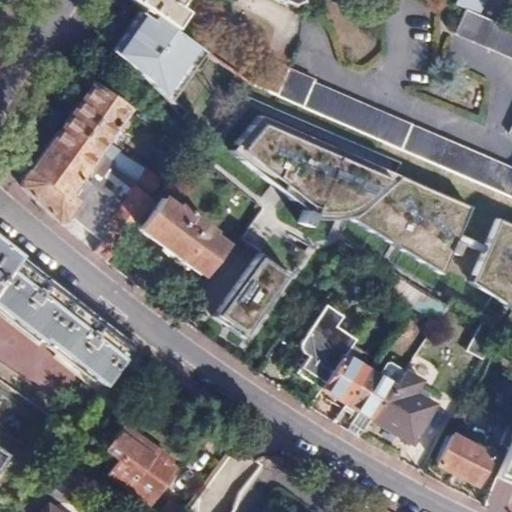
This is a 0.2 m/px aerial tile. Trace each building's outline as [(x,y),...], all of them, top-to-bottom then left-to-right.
[(133,0),(141,6),(169,26),(180,11),(173,5),(176,0),(133,0)] [(478,13),(484,0),(453,0),(452,2),(464,7),(478,13)] [(169,26),(141,6),(110,49),(153,84),(166,98),(201,48),(169,26)] [(511,27),(478,13),(464,7),(453,31),(511,57),(511,27)] [(511,188),(511,168),(385,113),(310,81),(310,78),(263,58),(251,84),(407,151),(425,159),(509,195),(511,188)] [(95,149),(124,108),(89,84),(78,100),(60,125),(95,149)] [(407,151),(251,84),(211,129),(238,149),(259,125),(336,157),(394,180),(407,151)] [(112,160),(95,149),(60,125),(23,177),(22,190),(68,227),(86,227),(114,250),(157,190),(158,189),(153,186),(112,160)] [(259,125),(238,149),(314,209),(336,218),(348,217),(439,274),(469,211),(394,180),(336,157),(259,125)] [(159,177),(118,151),(112,160),(153,186),(159,177)] [(208,225),(174,199),(172,201),(157,190),(114,250),(107,260),(111,263),(122,271),(150,233),(200,272),(222,241),(206,228),(208,225)] [(511,229),(499,225),(472,283),(511,306),(511,229)] [(219,315),(259,252),(235,237),(196,301),(219,315)] [(40,339),(67,301),(50,287),(54,282),(14,252),(0,240),(0,315),(36,344),(40,339)] [(260,256),(219,318),(245,336),(286,274),(260,256)] [(412,304),(419,293),(394,277),(387,288),(412,304)] [(64,332),(79,310),(91,318),(94,313),(54,282),(50,287),(67,301),(40,339),(56,351),(68,334),(64,332)] [(434,323),(443,309),(419,293),(412,304),(410,307),(434,323)] [(341,357),(351,342),(333,329),(340,319),(323,307),(300,342),(298,347),(298,351),(300,354),(304,358),(294,375),(318,390),(341,357)] [(97,391),(131,343),(94,313),(91,318),(79,310),(64,332),(68,334),(56,351),(52,356),(97,391)] [(478,361),(495,331),(479,321),(462,352),(478,361)] [(343,406),(365,373),(341,357),(318,390),(343,406)] [(409,446),(433,407),(414,395),(419,383),(401,372),(389,389),(369,420),(409,446)] [(369,420),(389,389),(365,373),(343,406),(356,414),(345,431),(357,438),(369,420)] [(175,463),(136,434),(134,437),(120,426),(103,448),(117,459),(108,472),(147,501),(175,463)] [(473,486),(490,455),(451,434),(434,465),(473,486)] [(511,435),(495,476),(511,483),(511,435)] [(37,511),(43,504),(25,491),(8,511),(37,511)] [(177,511),(163,501),(154,511),(177,511)]
